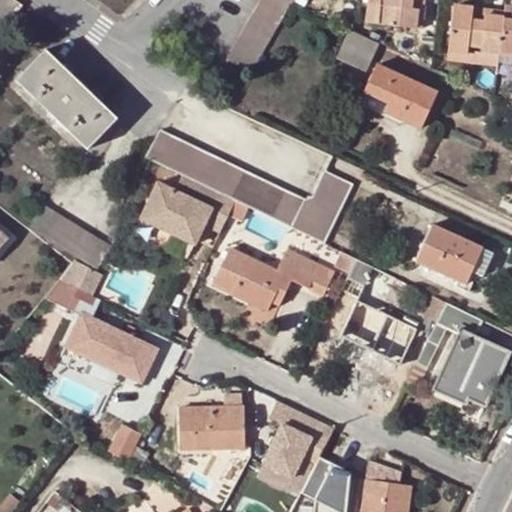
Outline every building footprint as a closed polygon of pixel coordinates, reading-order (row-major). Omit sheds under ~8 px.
[(0,0),(0,32),(2,34),(22,4),(16,0),(0,0)] [(252,71),(293,0),(261,0),(228,58),(252,71)] [(409,6),(409,0),(386,0),(386,2),(373,2),(371,22),(418,27),(420,7),(409,6)] [(424,28),(426,0),(409,0),(409,6),(420,7),(418,27),(424,28)] [(511,3),(507,3),(507,10),(506,16),(502,51),(511,51),(511,3)] [(484,47),(482,61),(500,63),(501,58),(502,51),(506,16),(487,14),(487,23),(475,22),(476,7),(457,5),(452,51),(472,52),(472,46),(484,47)] [(507,10),(476,7),(475,22),(487,23),(487,14),(506,16),(507,10)] [(381,42),(351,28),(339,56),(369,70),(381,42)] [(472,46),(472,52),(452,51),(451,58),(482,61),(484,47),(472,46)] [(46,48),(16,78),(87,148),(116,117),(46,48)] [(511,51),(502,51),(501,58),(511,59),(511,51)] [(365,93),(389,104),(385,111),(422,128),(439,91),(378,63),(365,93)] [(385,111),(389,104),(365,93),(361,101),(385,111)] [(184,176),(236,201),(249,207),(325,243),(353,184),(326,172),(314,196),(304,198),(160,129),(146,158),(147,159),(184,176)] [(196,245),(198,240),(214,248),(230,215),(236,201),(184,176),(177,192),(159,183),(142,219),(196,245)] [(249,207),(236,201),(230,215),(242,221),(249,207)] [(56,211),(42,233),(97,268),(111,245),(56,211)] [(435,223),(416,263),(466,286),(473,270),(484,245),(435,223)] [(494,250),(484,245),(473,270),(483,274),(494,250)] [(266,311),(270,301),(276,292),(283,296),(291,280),(322,295),(334,270),(292,250),(281,272),(231,247),(213,285),(266,311)] [(396,277),(355,258),(340,290),(358,298),(340,337),(400,365),(417,329),(380,311),(396,277)] [(75,260),(61,280),(92,296),(102,275),(75,260)] [(80,317),(64,350),(113,372),(117,364),(144,376),(155,351),(92,320),(100,301),(50,277),(38,294),(80,317)] [(278,305),(283,296),(276,292),(270,301),(278,305)] [(422,316),(437,323),(446,303),(432,296),(422,316)] [(435,376),(472,393),(469,399),(487,407),(511,353),(511,351),(477,334),(484,320),(447,302),(446,303),(437,323),(407,384),(418,390),(440,345),(448,349),(435,376)] [(144,376),(117,364),(113,372),(140,384),(144,376)] [(466,405),(469,399),(472,393),(435,376),(430,387),(466,405)] [(181,453),(212,452),(211,441),(245,439),(243,408),(240,408),(240,396),(223,397),(223,409),(179,410),(181,453)] [(317,459),(332,430),(275,401),(266,418),(280,425),(260,465),(289,479),(300,458),(314,465),(317,459)] [(108,452),(125,461),(138,435),(122,426),(108,452)] [(245,450),(245,439),(211,441),(212,452),(245,450)] [(140,470),(147,454),(134,448),(127,462),(140,470)] [(344,511),(348,475),(317,459),(299,496),(313,503),(312,511),(344,511)] [(360,511),(406,511),(409,486),(397,485),(399,474),(366,463),(360,511)]
